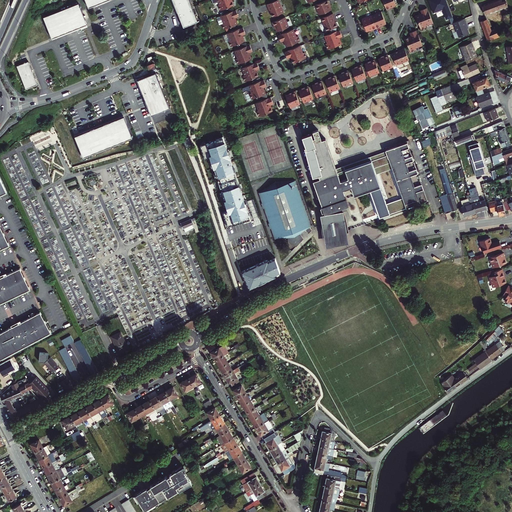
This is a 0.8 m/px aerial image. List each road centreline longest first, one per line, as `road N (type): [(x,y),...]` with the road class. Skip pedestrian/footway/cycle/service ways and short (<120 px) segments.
road 1 (residential): [(194,335),(263,290),(369,244),(511,219)]
road 2 (residential): [(511,350),(403,431),(376,466)]
road 3 (residential): [(292,509),(200,357)]
road 4 (residential): [(292,509),(317,417),(376,466)]
road 5 (residential): [(361,46),(282,73),(252,0)]
road 6 (residential): [(45,98),(132,60),(156,0)]
